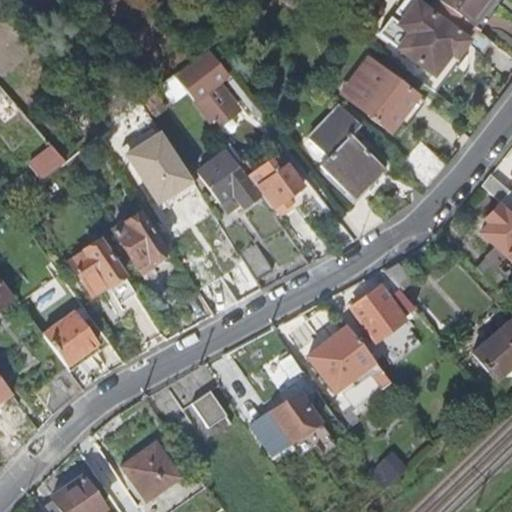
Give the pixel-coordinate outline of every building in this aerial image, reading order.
[(227,0),(237,12),(248,2),(246,0),(227,0)] [(447,57),(450,53),(457,58),(477,31),(472,27),(438,1),(428,13),(411,0),(407,0),(396,15),(405,22),(401,28),(392,22),(381,36),(436,76),(449,59),(447,57)] [(436,0),(438,1),(472,27),(492,0),(436,0)] [(214,52),(234,37),(225,26),(206,41),(214,52)] [(213,128),(236,111),(215,84),(227,75),(211,55),(176,81),(192,102),(193,101),(213,128)] [(379,125),(390,133),(418,97),(367,59),(354,77),(366,86),(353,103),(371,118),(369,121),(377,127),(379,125)] [(42,95),(55,84),(47,74),(34,85),(42,95)] [(62,163),(0,84),(0,119),(1,121),(0,121),(0,131),(39,181),(62,163)] [(362,131),(338,107),(305,140),(325,160),(316,168),(347,198),(364,181),(370,186),(383,172),(352,141),(362,131)] [(184,179),(151,128),(122,147),(151,191),(168,179),(173,187),(184,179)] [(427,183),(446,164),(423,142),(405,161),(427,183)] [(221,180),(207,191),(219,206),(247,185),(236,170),(235,171),(229,162),(215,172),(221,180)] [(261,191),(274,209),(275,208),(281,216),(291,208),(286,200),(302,188),(286,168),(271,179),(273,182),(261,191)] [(489,177),(481,188),(499,205),(507,195),(489,177)] [(359,240),(384,223),(367,202),(342,218),(359,240)] [(511,221),(498,208),(483,224),(488,228),(481,236),(511,265),(511,221)] [(112,233),(134,267),(160,248),(138,215),(112,233)] [(58,232),(66,244),(78,235),(70,225),(58,232)] [(78,235),(66,244),(70,251),(83,243),(78,235)] [(136,295),(100,242),(68,265),(85,290),(99,280),(108,292),(118,307),(136,295)] [(477,272),(503,298),(511,290),(486,264),(477,272)] [(397,265),(384,272),(392,281),(402,293),(413,283),(406,276),(397,265)] [(93,302),(108,292),(99,280),(85,290),(93,302)] [(406,297),(402,293),(392,281),(351,311),(377,345),(405,324),(393,308),(406,297)] [(0,288),(0,312),(11,304),(0,288)] [(42,337),(64,367),(94,346),(72,315),(42,337)] [(498,382),(511,369),(511,320),(474,354),(498,382)] [(376,367),(350,333),(311,363),(337,397),(376,367)] [(81,391),(94,384),(78,361),(66,370),(81,391)] [(53,418),(81,391),(66,370),(65,369),(50,382),(49,381),(33,396),(53,418)] [(227,415),(209,390),(191,403),(209,429),(227,415)] [(297,393),(268,413),(291,444),(319,423),(297,393)] [(122,465),(147,500),(181,476),(156,441),(122,465)] [(43,506),(47,511),(106,511),(82,476),(54,496),(55,497),(43,506)]
